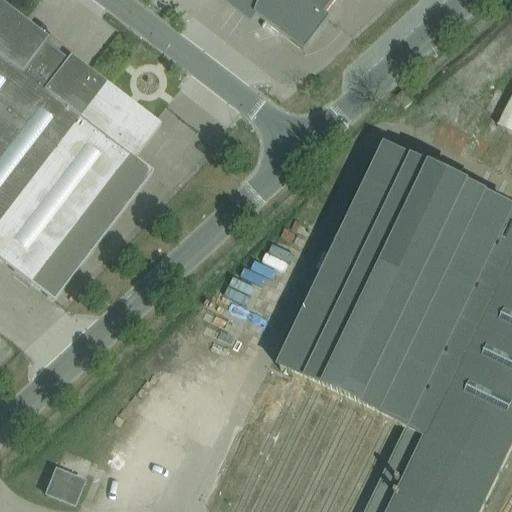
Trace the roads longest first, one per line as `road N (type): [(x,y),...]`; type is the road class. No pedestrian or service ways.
road 1 (unclassified): [(0,431),(305,151)]
road 2 (unclassified): [(305,151),(120,0)]
road 3 (unclassified): [(305,151),(476,0)]
